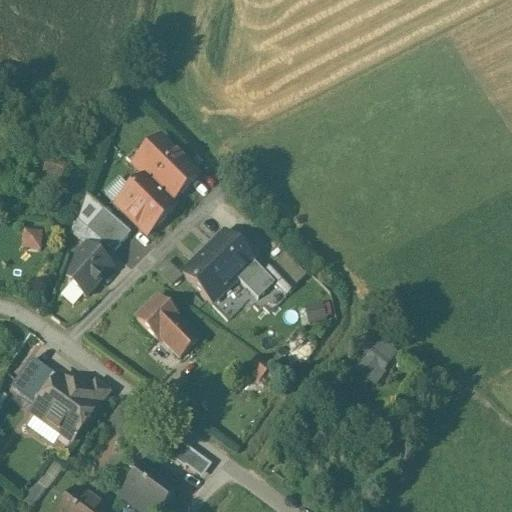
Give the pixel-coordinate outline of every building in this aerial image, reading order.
[(198,180),(160,142),(133,169),(145,180),(171,206),(198,180)] [(171,206),(145,180),(116,208),(147,239),(175,211),(171,206)] [(130,237),(103,213),(86,232),(113,256),(130,237)] [(41,251),(43,232),(23,229),(20,249),(41,251)] [(224,236),(182,277),(211,308),(254,267),(224,236)] [(87,249),(77,260),(68,285),(84,300),(111,271),(87,249)] [(295,290),(273,267),(263,277),(285,300),(295,290)] [(158,300),(136,323),(157,344),(160,342),(179,361),(198,343),(178,323),(180,322),(158,300)] [(328,305),(304,306),(305,322),(330,320),(328,305)] [(351,367),(368,384),(399,355),(382,337),(351,367)] [(257,359),(245,371),(258,383),(270,371),(257,359)] [(58,381),(31,362),(11,390),(37,409),(58,381)] [(98,408),(59,380),(58,381),(37,409),(32,416),(72,445),(98,408)] [(195,456),(170,438),(160,452),(159,452),(185,471),(195,456)] [(148,444),(128,470),(138,477),(145,468),(146,468),(158,451),(159,452),(160,452),(148,444)] [(146,468),(145,468),(138,477),(122,498),(134,506),(131,510),(134,511),(161,511),(177,491),(165,483),(163,477),(157,476),(146,468)] [(35,485),(17,511),(30,511),(45,492),(35,485)] [(103,511),(75,491),(76,490),(75,490),(57,511),(103,511)]
